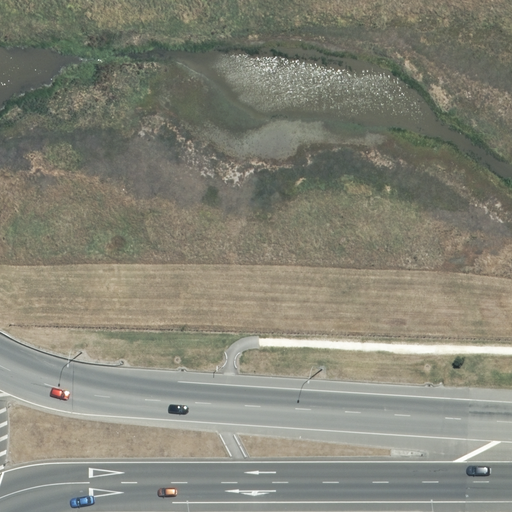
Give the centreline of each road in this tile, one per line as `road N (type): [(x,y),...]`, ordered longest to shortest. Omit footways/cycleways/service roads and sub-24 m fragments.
road 1 (secondary): [(0,368),(118,398),(407,414),(511,442)]
road 2 (secondary): [(511,464),(421,481),(112,483),(35,487),(0,499)]
